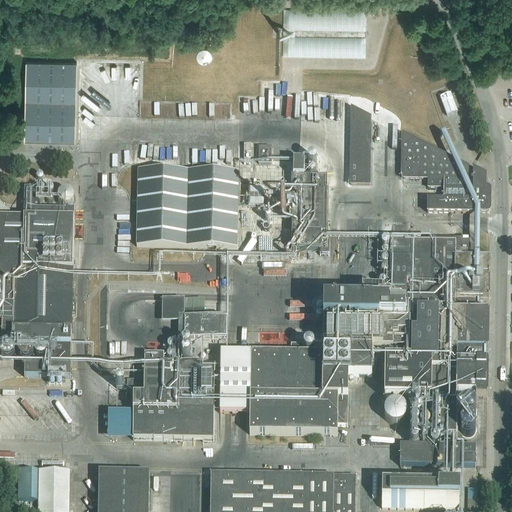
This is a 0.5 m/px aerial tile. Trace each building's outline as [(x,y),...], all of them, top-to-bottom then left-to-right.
[(365,58),(366,11),(283,10),(282,57),(365,58)] [(203,42),(194,49),(200,56),(209,49),(203,42)] [(75,62),(25,61),(23,140),(74,141),(75,62)] [(449,95),(439,98),(446,117),(456,113),(449,95)] [(370,119),(351,109),(350,185),(369,186),(370,119)] [(401,135),(401,176),(402,178),(404,179),(427,180),(427,189),(442,189),(442,199),(427,199),(427,214),(486,214),(488,213),(489,211),(490,192),(488,190),(484,190),(484,177),(401,135)] [(270,147),(257,147),(257,164),(270,164),(270,147)] [(325,244),(326,178),(303,178),(303,162),(293,162),(292,192),(285,192),(284,205),(292,205),(291,250),(327,251),(328,244),(325,244)] [(237,173),(138,171),(136,247),(236,249),(237,173)] [(69,363),(70,314),(73,314),(74,303),(70,303),(72,208),(33,207),(34,187),(23,187),(22,217),(0,216),(0,290),(2,291),(1,346),(50,347),(49,362),(48,362),(47,367),(24,367),(23,377),(69,378),(69,363)] [(248,206),(263,207),(264,191),(249,190),(248,206)] [(475,448),(461,448),(461,440),(455,434),(455,399),(486,400),(486,364),(484,364),(484,352),(487,352),(487,312),(478,312),(478,300),(487,300),(488,259),(467,259),(467,241),(455,241),(429,240),(429,244),(390,244),(389,293),(348,292),(348,305),(323,305),(322,355),(221,353),(219,415),(249,415),(248,436),(337,437),(337,427),(347,428),(348,378),(370,378),(371,349),(392,350),(392,348),(410,349),(410,362),(386,362),(385,398),(439,399),(439,404),(451,405),(451,406),(439,406),(439,440),(447,440),(447,448),(400,447),(399,468),(475,469),(475,448)] [(178,319),(177,339),(178,339),(178,342),(186,342),(186,344),(217,345),(217,340),(225,340),(225,320),(183,319),(183,302),(162,302),(161,319),(178,319)] [(132,441),(213,442),(213,380),(216,380),(217,365),(164,364),(164,356),(145,356),(144,364),(134,364),(133,381),(127,381),(126,411),(133,412),(132,441)] [(68,511),(69,472),(18,471),(18,503),(38,503),(37,511),(68,511)] [(98,472),(97,511),(147,511),(148,473),(98,472)] [(354,511),(355,477),(210,474),(208,511),(354,511)] [(459,479),(382,478),(382,510),(458,511),(459,479)] [(467,490),(467,511),(477,511),(477,490),(467,490)]
